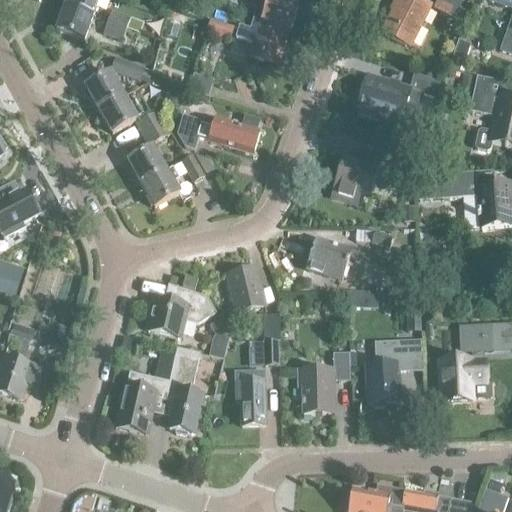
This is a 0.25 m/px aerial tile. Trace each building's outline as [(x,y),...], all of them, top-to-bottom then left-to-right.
[(100,0),(68,0),(65,10),(93,21),(100,0)] [(269,1),(269,2),(264,0),(254,0),(252,10),(256,11),(253,22),(259,24),(289,34),(290,34),(298,10),(269,1)] [(431,8),(413,0),(399,0),(381,36),(410,50),(431,8)] [(458,0),(432,0),(437,2),(453,10),(449,19),(464,26),(471,6),(458,0)] [(511,0),(479,0),(479,1),(489,5),(511,12),(511,0)] [(453,10),(437,2),(433,11),(449,19),(453,10)] [(93,21),(65,10),(57,34),(84,44),(93,21)] [(112,14),(108,24),(128,31),(131,21),(112,14)] [(210,22),(206,36),(205,38),(230,46),(235,30),(210,22)] [(240,26),(236,41),(253,46),(249,60),(279,69),(289,34),(259,24),(253,22),(251,29),(240,26)] [(128,31),(108,24),(103,38),(123,45),(128,31)] [(511,34),(507,33),(500,55),(511,58),(511,34)] [(101,51),(125,60),(129,48),(105,39),(101,51)] [(205,53),(228,57),(230,46),(207,42),(205,53)] [(472,53),(461,50),(455,67),(466,71),(472,53)] [(141,84),(145,72),(116,61),(111,75),(140,85),(141,84)] [(145,72),(141,84),(148,86),(153,74),(145,72)] [(99,114),(124,100),(111,77),(86,91),(99,114)] [(366,77),(356,111),(360,112),(358,117),(379,123),(378,127),(398,133),(401,124),(403,124),(404,121),(413,123),(421,97),(437,102),(442,86),(414,78),(410,91),(400,88),(401,85),(391,82),(390,84),(366,77)] [(464,78),(461,94),(473,96),(474,93),(476,81),(464,78)] [(511,101),(511,94),(511,87),(477,80),(476,81),(474,93),(473,96),(469,115),(493,120),(490,134),(481,132),(478,135),(474,150),(477,154),(487,156),(491,154),(492,146),(511,150),(511,101)] [(173,93),(167,101),(168,108),(173,111),(179,109),(185,102),(184,96),(179,92),(173,93)] [(129,109),(124,100),(99,114),(112,138),(148,117),(140,103),(129,109)] [(159,101),(155,113),(162,115),(166,103),(159,101)] [(158,115),(157,115),(135,128),(142,139),(165,126),(161,121),(158,115)] [(216,122),(214,128),(183,119),(177,139),(185,151),(195,154),(199,143),(252,159),(260,135),(258,135),(261,124),(245,119),(242,130),(216,122)] [(171,138),(165,126),(142,139),(149,151),(171,138)] [(413,153),(409,152),(387,145),(381,162),(396,167),(394,174),(404,177),(413,177),(413,153)] [(424,146),(415,171),(433,177),(441,152),(424,146)] [(158,152),(155,154),(153,151),(128,165),(141,189),(167,174),(160,162),(163,160),(158,152)] [(195,160),(194,158),(193,158),(181,165),(193,187),(206,180),(195,160)] [(195,160),(206,180),(217,173),(213,164),(195,160)] [(370,200),(374,187),(375,186),(383,189),(388,175),(357,165),(356,169),(343,165),(331,201),(356,209),(360,197),(370,200)] [(173,170),(167,174),(141,189),(154,212),(180,197),(178,195),(182,193),(177,185),(174,187),(173,185),(179,182),(173,170)] [(511,198),(511,187),(494,188),(493,177),(440,182),(441,206),(480,204),(482,232),(511,230),(511,225),(511,214),(511,213),(511,198)] [(2,198),(0,194),(0,235),(4,244),(26,234),(23,228),(39,220),(33,208),(27,195),(22,197),(12,202),(5,205),(2,199),(2,198)] [(54,235),(49,250),(61,254),(66,239),(54,235)] [(375,235),(373,241),(371,247),(371,248),(389,254),(393,241),(375,235)] [(309,257),(304,271),(308,273),(307,274),(341,285),(342,282),(357,287),(367,260),(364,259),(367,250),(348,243),(345,252),(339,251),(340,249),(330,246),(329,247),(318,243),(313,259),(309,257)] [(24,272),(5,266),(2,274),(21,280),(24,272)] [(256,272),(227,279),(236,318),(266,310),(256,272)] [(183,290),(194,292),(196,293),(199,280),(186,277),(183,290)] [(176,290),(176,291),(172,306),(156,302),(155,307),(152,307),(149,317),(152,318),(149,335),(181,342),(185,324),(199,327),(216,315),(209,298),(176,290)] [(420,334),(419,296),(406,297),(407,334),(420,334)] [(266,319),(263,319),(263,333),(263,345),(279,345),(281,345),(280,319),(266,319)] [(220,324),(210,330),(216,339),(225,333),(220,324)] [(492,330),(461,332),(461,333),(472,332),(473,355),(482,355),(493,354),(492,330)] [(12,333),(7,348),(18,352),(28,355),(29,353),(33,340),(32,339),(13,333),(12,333)] [(279,345),(263,345),(264,371),(281,370),(279,345)] [(406,347),(376,348),(377,369),(367,370),(368,407),(400,406),(398,375),(407,374),(406,347)] [(4,359),(0,369),(0,395),(23,403),(28,388),(35,368),(28,365),(32,354),(29,353),(28,355),(18,352),(15,362),(4,359)] [(167,397),(166,402),(175,405),(172,421),(169,432),(176,433),(176,437),(186,439),(187,436),(194,438),(203,399),(191,396),(200,358),(200,357),(177,352),(176,360),(169,385),(167,397)] [(161,356),(155,382),(169,385),(176,360),(161,356)] [(334,374),(302,375),(303,418),(308,418),(308,422),(318,422),(318,418),(335,417),(334,385),(350,385),(349,357),(333,357),(334,374)] [(473,365),(440,367),(442,405),(473,404),(473,402),(472,388),(486,388),(485,365),(483,365),(473,365)] [(250,375),(236,375),(236,387),(237,407),(241,407),(241,430),(266,429),(265,386),(265,374),(250,375)] [(125,389),(120,413),(115,432),(115,433),(146,440),(146,439),(147,439),(152,417),(157,396),(157,395),(167,397),(169,385),(155,382),(130,376),(127,389),(125,389)] [(492,476),(489,483),(504,488),(508,476),(492,476)] [(0,511),(9,511),(12,504),(9,503),(14,488),(0,483),(0,511)] [(434,511),(436,502),(437,502),(438,499),(423,497),(423,500),(375,491),(374,498),(353,494),(349,511),(434,511)] [(502,511),(506,501),(486,494),(479,511),(502,511)] [(436,502),(434,511),(448,511),(450,504),(437,502),(436,502)]
